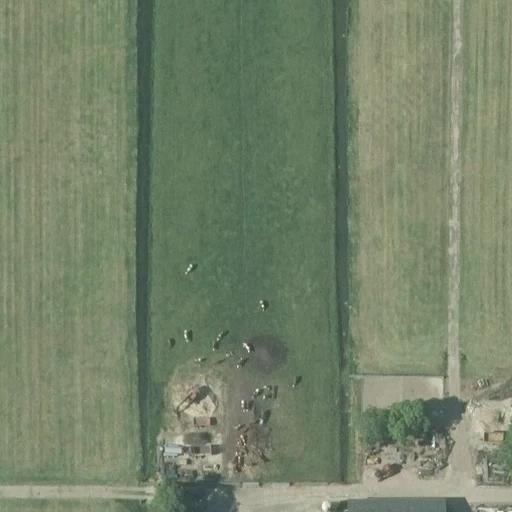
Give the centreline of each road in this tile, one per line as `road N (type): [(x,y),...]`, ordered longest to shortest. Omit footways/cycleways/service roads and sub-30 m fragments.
road 1 (track): [(455,0),(453,496),(511,496)]
road 2 (track): [(0,493),(453,496),(453,511)]
